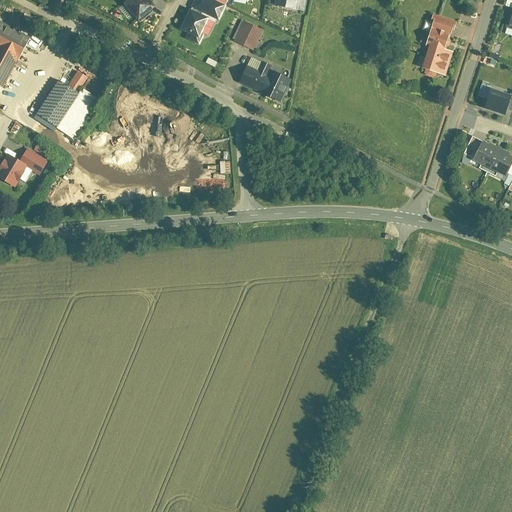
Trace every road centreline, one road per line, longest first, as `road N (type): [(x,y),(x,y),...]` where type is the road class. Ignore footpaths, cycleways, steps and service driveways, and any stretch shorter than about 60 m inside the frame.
road 1 (tertiary): [(0,237),(248,218)]
road 2 (tertiary): [(248,218),(353,214),(410,222)]
road 3 (residential): [(490,0),(455,116)]
